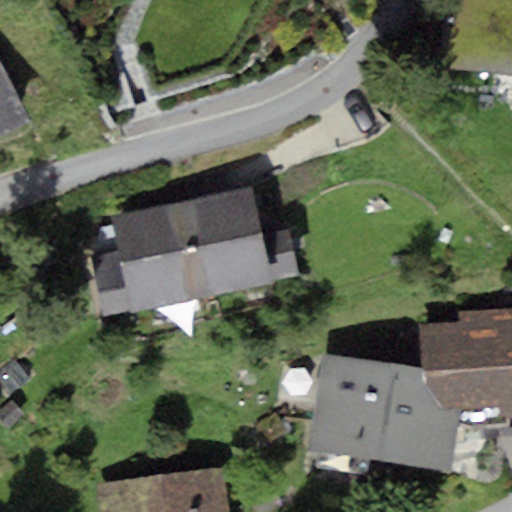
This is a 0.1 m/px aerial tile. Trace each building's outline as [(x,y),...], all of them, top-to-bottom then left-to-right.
[(511,77),(511,0),(442,0),(435,69),(511,77)] [(0,138),(31,123),(0,60),(0,138)] [(262,234),(252,190),(183,204),(203,299),(273,284),(262,234)] [(203,299),(183,204),(110,220),(117,253),(131,314),(203,299)] [(262,234),(273,284),(301,278),(290,228),(262,234)] [(104,320),(131,314),(117,253),(91,259),(104,320)] [(420,325),(423,371),(422,381),(457,426),(465,432),(506,427),(506,415),(511,414),(511,308),(459,313),(460,324),(420,325)] [(423,371),(324,355),(304,450),(449,474),(457,426),(422,381),(423,371)] [(230,511),(224,467),(96,484),(99,511),(230,511)]
